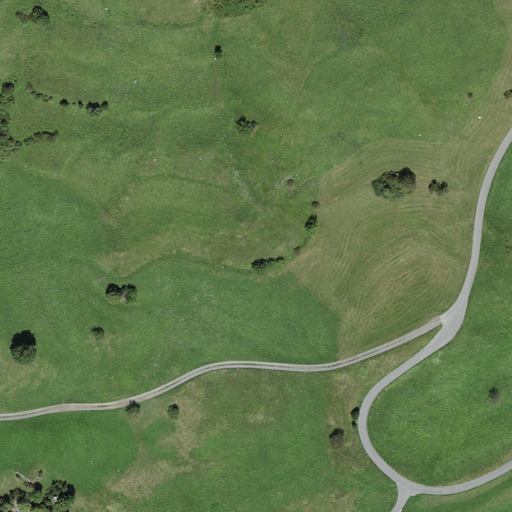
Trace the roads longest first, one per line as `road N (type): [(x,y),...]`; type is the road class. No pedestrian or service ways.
road 1 (track): [(457,313),(341,363),(212,362),(127,398),(0,413)]
road 2 (unclassified): [(408,486),(369,452),(363,408),(385,379),(450,327),(473,260),(480,200),(511,133)]
